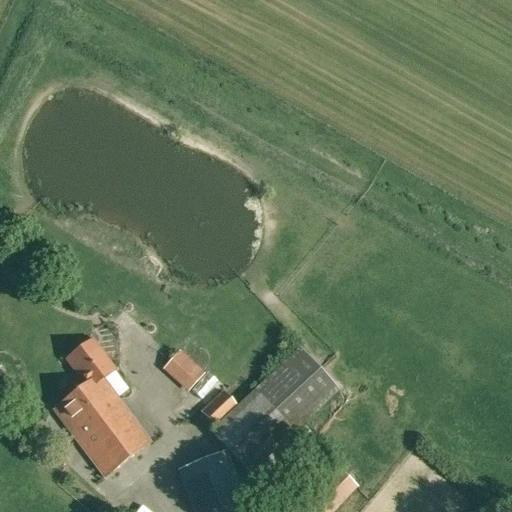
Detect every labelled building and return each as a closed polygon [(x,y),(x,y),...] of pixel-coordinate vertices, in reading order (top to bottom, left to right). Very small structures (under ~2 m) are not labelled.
[(85,386),(53,411),(104,479),(150,444),(102,381),(115,371),(92,342),(66,361),(85,386)] [(214,428),(210,432),(251,476),(299,431),(340,392),(300,349),(237,406),(214,428)] [(180,352),(166,367),(191,390),(204,375),(180,352)] [(249,511),(226,452),(178,471),(194,511),(249,511)] [(335,511),(358,488),(338,470),(297,511),(335,511)]
